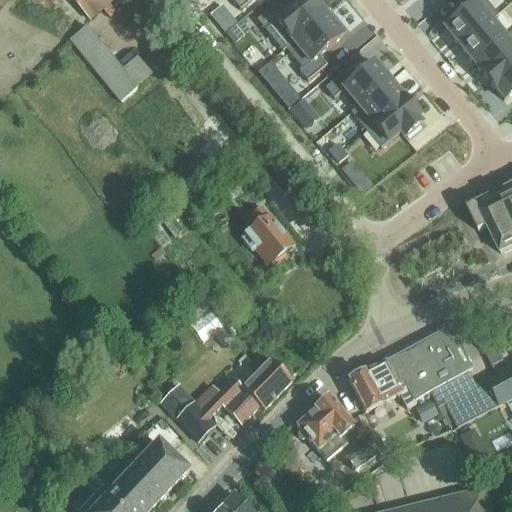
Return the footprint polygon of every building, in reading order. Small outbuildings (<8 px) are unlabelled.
[(70,0),(90,23),(112,4),(108,0),(70,0)] [(233,0),(231,2),(240,13),(255,0),(233,0)] [(275,8),(256,24),(282,55),(285,52),(325,18),(324,17),(310,0),(304,0),(284,17),(275,8)] [(466,14),(444,32),(459,50),(497,18),(483,2),(485,0),(462,0),(458,4),(466,14)] [(325,18),(285,52),(301,72),(298,74),(307,85),(326,69),(318,59),(342,39),(339,36),(342,33),(331,20),(328,22),(325,18)] [(497,18),(459,50),(474,68),(511,36),(511,35),(506,41),(492,24),(498,19),(497,18)] [(87,30),(70,44),(120,106),(136,93),(137,92),(137,91),(122,73),(87,30)] [(511,36),(474,68),(488,85),(511,65),(511,36)] [(511,65),(488,85),(496,95),(503,103),(511,96),(511,65)] [(344,75),(324,92),(333,102),(340,97),(354,113),(350,116),(350,117),(389,85),(374,67),(352,85),(344,75)] [(389,85),(350,117),(365,134),(403,102),(389,85)] [(403,102),(365,134),(380,153),(399,136),(404,142),(420,128),(416,123),(419,121),(403,102)] [(511,189),(476,207),(476,209),(467,213),(478,235),(487,230),(501,257),(511,251),(511,189)] [(269,269),(292,250),(261,212),(252,220),(259,228),(242,243),(252,255),(256,252),(269,269)] [(199,301),(186,313),(196,323),(208,311),(199,301)] [(471,373),(449,332),(385,366),(385,365),(348,385),(365,416),(398,398),(406,412),(416,407),(414,404),(471,373)] [(284,378),(269,364),(242,392),(233,383),(219,397),(212,389),(177,424),(198,446),(215,430),(208,423),(222,409),(238,425),(241,428),(259,409),(264,414),(292,385),(284,378)] [(463,379),(430,396),(437,411),(444,408),(456,433),(511,403),(511,369),(485,385),(470,393),(463,379)] [(342,440),(353,431),(328,402),(296,429),(326,465),(347,447),(342,440)] [(430,405),(416,413),(423,426),(437,418),(430,405)] [(474,431),(460,438),(475,465),(488,458),(474,431)] [(368,443),(344,459),(354,473),(354,474),(377,458),(376,457),(368,443)] [(153,511),(189,475),(158,446),(103,504),(96,498),(82,511),(153,511)] [(476,467),(485,490),(497,485),(488,462),(476,467)] [(468,473),(456,477),(459,486),(471,482),(468,473)] [(488,511),(483,494),(410,511),(488,511)] [(247,511),(233,498),(219,511),(247,511)]
